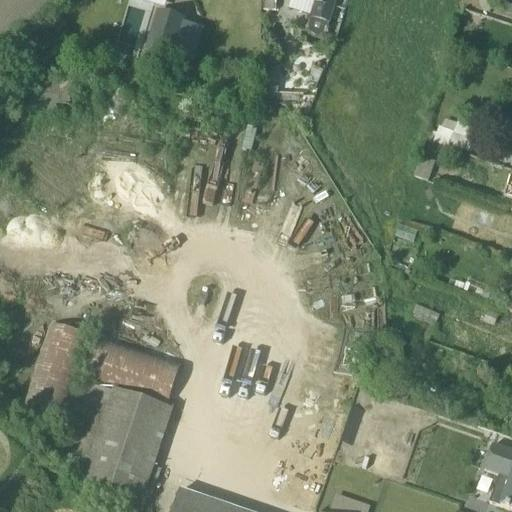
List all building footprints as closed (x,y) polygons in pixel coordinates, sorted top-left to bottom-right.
[(291,0),(288,10),(309,17),(306,27),(307,34),(313,38),(322,40),(334,0),(291,0)] [(185,21),(155,12),(143,52),(150,54),(144,72),(159,76),(165,58),(172,61),(185,21)] [(71,82),(8,77),(5,109),(68,115),(71,82)] [(452,135),(429,127),(424,141),(464,157),(474,131),(456,124),(452,135)] [(433,164),(418,159),(412,177),(427,182),(433,164)] [(416,306),(411,325),(433,331),(439,313),(416,306)] [(20,418),(57,430),(88,337),(51,325),(20,418)] [(181,367),(96,339),(84,376),(169,404),(181,367)] [(111,394),(83,385),(67,433),(58,460),(87,469),(81,485),(141,505),(146,489),(171,414),(111,394)] [(511,511),(511,456),(493,450),(483,472),(499,477),(488,505),(508,511),(511,511)] [(237,511),(178,491),(170,511),(237,511)] [(367,511),(369,508),(334,497),(328,511),(367,511)]
